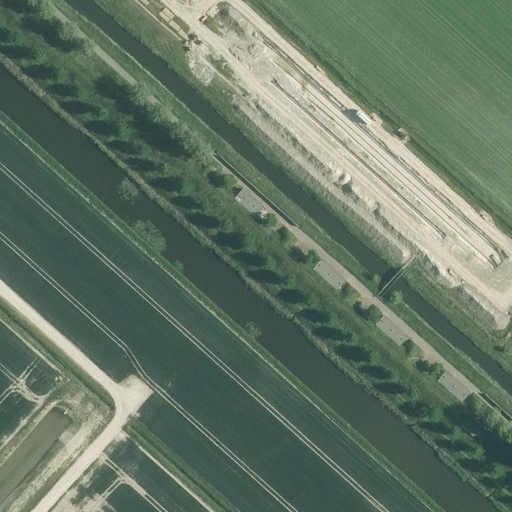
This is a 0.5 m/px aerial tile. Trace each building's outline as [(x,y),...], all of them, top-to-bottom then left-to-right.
[(235,197),(234,198),(255,216),(256,215),(264,206),(243,188),(235,197)] [(316,265),(313,268),(337,290),(342,286),(346,281),(322,258),(316,265)] [(379,321),(376,324),(400,346),(400,345),(403,342),(408,336),(384,315),(379,321)] [(441,377),(438,380),(462,402),(465,399),(470,392),(446,371),(441,377)] [(472,434),(484,434),(488,429),(482,424),(474,416),(471,414),(462,425),(472,434)]
